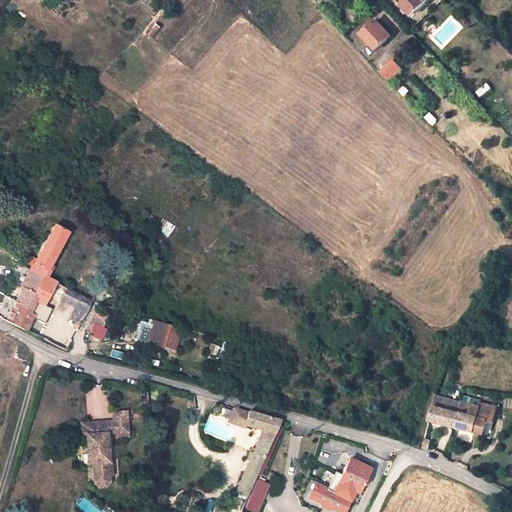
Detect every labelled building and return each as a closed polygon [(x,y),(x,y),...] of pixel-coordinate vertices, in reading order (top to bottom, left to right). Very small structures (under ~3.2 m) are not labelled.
[(395,0),(395,1),(400,7),(398,9),(407,19),(427,0),(395,0)] [(391,35),(376,20),(361,34),(376,49),(391,35)] [(376,71),(387,82),(400,69),(390,57),(376,71)] [(29,272),(42,278),(43,276),(65,234),(54,228),(36,259),(29,256),(23,267),(29,272)] [(33,300),(42,278),(29,272),(7,320),(27,330),(33,316),(29,314),(33,306),(41,310),(43,305),(33,300)] [(33,300),(43,305),(54,284),(55,282),(43,276),(42,278),(33,300)] [(92,302),(54,284),(49,294),(73,306),(68,318),(80,325),(92,302)] [(94,333),(100,323),(109,308),(99,305),(86,328),(91,332),(94,333)] [(141,322),(136,340),(147,343),(152,325),(156,326),(158,322),(150,320),(148,324),(141,322)] [(164,349),(166,343),(168,334),(173,335),(177,336),(180,328),(158,322),(156,326),(152,325),(147,343),(164,349)] [(94,333),(91,332),(89,336),(97,340),(98,339),(99,340),(104,332),(100,330),(103,325),(100,323),(94,333)] [(427,419),(455,427),(458,412),(445,408),(448,398),(434,394),(427,419)] [(460,402),(448,398),(445,408),(458,412),(460,402)] [(479,407),(480,403),(481,401),(471,398),(469,405),(479,407)] [(501,409),(480,403),(479,407),(469,405),(460,402),(458,412),(455,427),(483,434),(487,419),(497,422),(501,409)] [(127,407),(112,409),(115,440),(130,438),(127,407)] [(232,409),(227,422),(241,428),(242,426),(247,413),(232,409)] [(247,463),(243,473),(234,494),(247,499),(255,481),(280,422),(247,413),(242,426),(260,433),(252,454),(249,453),(245,462),(247,463)] [(85,439),(97,438),(115,436),(114,426),(82,429),(83,439),(85,439)] [(97,438),(85,439),(88,467),(92,466),(94,483),(97,483),(101,488),(109,487),(112,483),(112,478),(111,472),(110,464),(106,437),(97,438)] [(342,511),(353,491),(356,493),(369,468),(350,457),(331,492),(314,483),(308,495),(338,511),(342,511)] [(237,471),(243,473),(247,463),(245,462),(241,461),(237,471)] [(255,481),(247,499),(243,510),(247,511),(256,511),(268,486),(255,481)]
